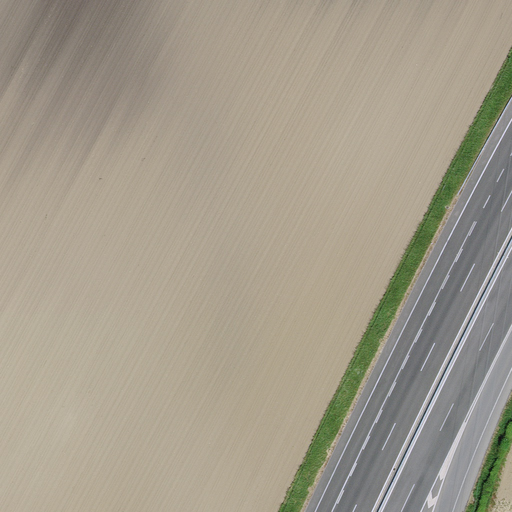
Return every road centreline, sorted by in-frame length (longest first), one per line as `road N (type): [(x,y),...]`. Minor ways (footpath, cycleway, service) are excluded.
road 1 (motorway): [(511,190),(352,511)]
road 2 (motorway): [(400,511),(511,285)]
road 3 (motorway): [(443,511),(511,331)]
